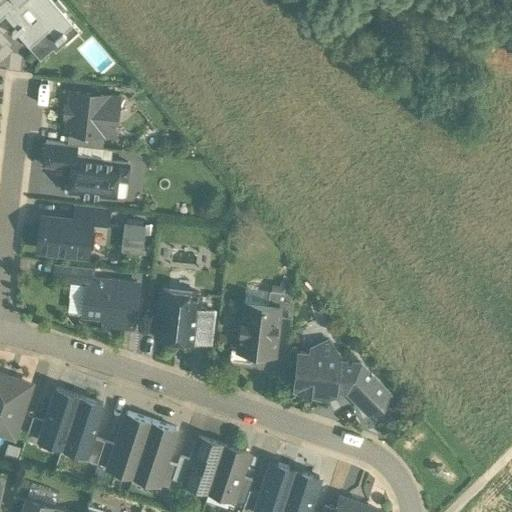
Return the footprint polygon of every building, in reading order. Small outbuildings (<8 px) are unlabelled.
[(54,2),(52,0),(0,0),(0,18),(5,14),(17,27),(12,32),(14,34),(17,32),(30,46),(48,29),(58,40),(66,33),(64,31),(73,23),(62,11),(54,2)] [(66,9),(58,0),(55,0),(54,2),(62,11),(66,9)] [(118,95),(71,90),(67,128),(92,131),(104,132),(114,133),(118,95)] [(104,132),(92,131),(90,145),(102,146),(104,132)] [(76,143),(46,139),(43,163),(72,167),(73,155),(75,155),(76,143)] [(75,155),(73,155),(72,167),(69,190),(114,196),(116,178),(126,179),(128,161),(75,155)] [(110,207),(100,206),(98,222),(108,223),(110,207)] [(88,221),(45,216),(41,248),(84,253),(88,221)] [(123,245),(145,248),(148,221),(127,218),(123,245)] [(138,283),(88,277),(84,313),(105,315),(104,322),(133,326),(138,283)] [(199,291),(162,287),(157,335),(193,340),(197,308),(199,291)] [(294,292),(270,289),(268,303),(279,304),(278,314),(291,315),(294,292)] [(268,303),(243,300),(238,346),(228,345),(227,355),(231,360),(250,362),(255,359),(256,350),(274,352),(278,314),(279,304),(268,303)] [(213,310),(197,308),(193,340),(209,341),(213,310)] [(329,337),(312,343),(311,351),(299,350),(295,386),(300,387),(300,388),(308,390),(308,391),(309,391),(309,390),(324,396),(334,390),(335,387),(347,388),(368,408),(382,403),(388,389),(360,361),(338,359),(339,351),(329,337)] [(30,383),(0,372),(0,429),(13,434),(30,383)] [(79,395),(56,387),(46,419),(40,436),(63,443),(79,395)] [(87,451),(92,434),(103,403),(79,395),(63,443),(87,451)] [(116,442),(108,465),(133,473),(151,418),(127,410),(116,442)] [(40,436),(46,419),(33,415),(25,437),(38,441),(40,436)] [(176,426),(151,418),(133,473),(158,481),(165,459),(176,426)] [(92,434),(87,451),(85,457),(97,461),(104,438),(92,434)] [(223,442),(199,434),(191,457),(184,480),(208,488),(223,442)] [(116,442),(104,438),(97,461),(108,465),(116,442)] [(223,442),(208,488),(233,496),(241,473),(248,450),(223,442)] [(191,457),(180,453),(176,462),(172,476),(184,480),(191,457)] [(255,508),(256,508),(268,511),(280,511),(295,466),(272,458),(261,491),(255,508)] [(176,462),(165,459),(158,481),(169,485),(172,476),(176,462)] [(295,466),(280,511),(306,511),(308,506),(319,474),(295,466)] [(252,477),(241,473),(233,496),(244,500),(249,486),(252,477)] [(249,486),(244,500),(241,509),(249,511),(254,511),(256,508),(255,508),(261,491),(249,486)] [(377,511),(379,507),(339,494),(335,505),(333,511),(377,511)] [(70,511),(71,510),(27,495),(21,511),(17,511),(16,511),(70,511)] [(320,511),(333,511),(335,505),(324,502),(321,511),(320,511)]
